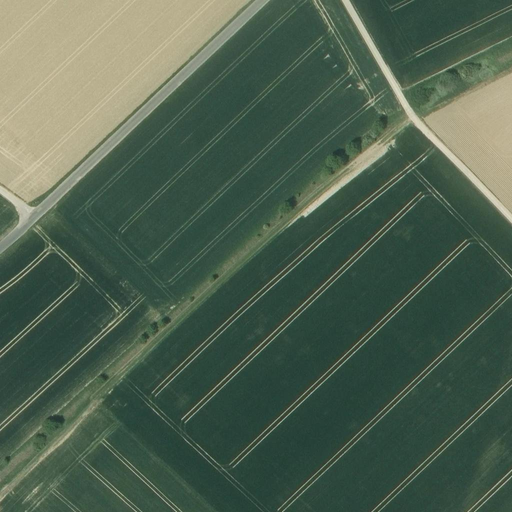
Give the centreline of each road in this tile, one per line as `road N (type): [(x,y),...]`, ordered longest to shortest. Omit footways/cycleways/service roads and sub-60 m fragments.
road 1 (track): [(0,491),(275,228),(413,118)]
road 2 (unclassified): [(262,0),(0,247)]
road 3 (track): [(511,219),(411,116),(345,0)]
road 4 (track): [(401,98),(511,42)]
